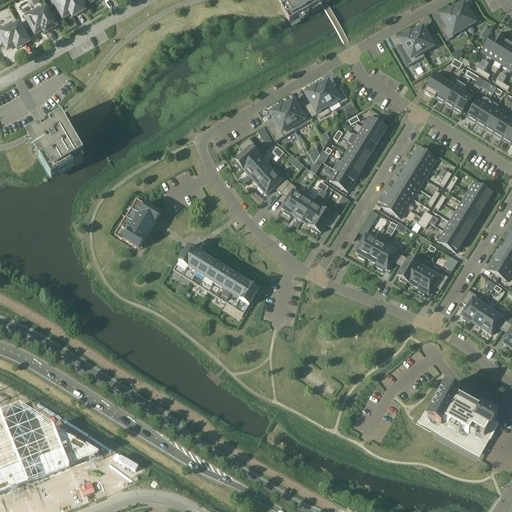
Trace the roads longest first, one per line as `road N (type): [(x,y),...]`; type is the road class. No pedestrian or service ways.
road 1 (residential): [(350,54),(199,140),(221,189),(251,227),(317,279)]
road 2 (primary): [(307,511),(0,324)]
road 3 (primary): [(0,347),(280,511)]
road 4 (residential): [(417,112),(317,279)]
road 5 (residential): [(0,83),(149,0)]
road 6 (residential): [(511,196),(432,326)]
road 7 (residential): [(317,279),(432,326)]
